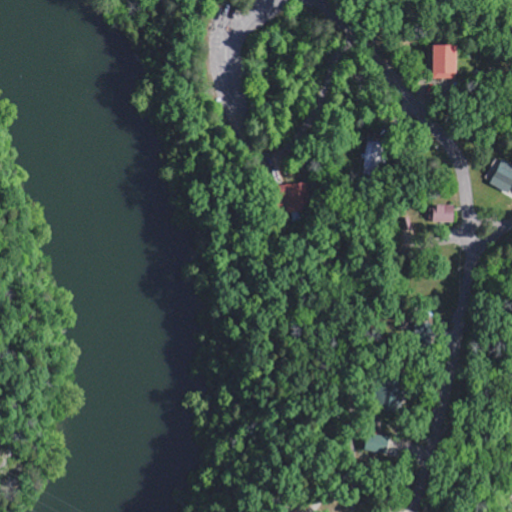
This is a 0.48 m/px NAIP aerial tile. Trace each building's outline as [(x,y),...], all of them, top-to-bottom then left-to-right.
[(457,43),(433,43),(432,71),(457,71),(457,43)] [(383,162),(385,142),(366,140),(362,173),(376,175),(378,162),(383,162)] [(490,183),(511,192),(511,190),(511,163),(502,158),(490,183)] [(308,182),(280,183),(282,211),(309,210),(308,182)] [(453,222),(454,204),(434,204),(434,221),(453,222)]
